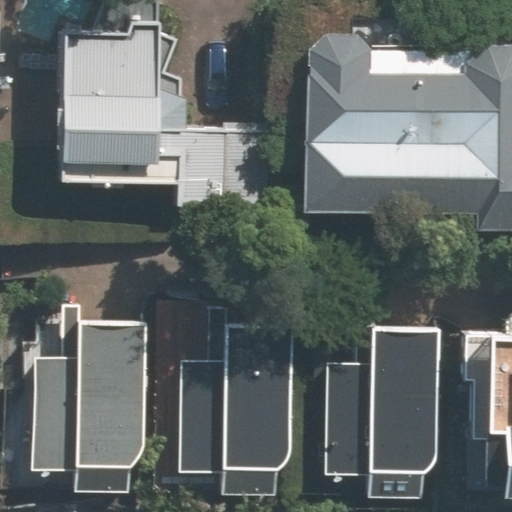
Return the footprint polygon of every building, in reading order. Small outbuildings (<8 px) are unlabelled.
[(299,18),(295,204),(478,208),(477,221),(511,222),(511,45),(464,44),(464,73),(366,70),(367,19),(299,18)] [(180,204),(259,206),(261,161),(227,160),(229,121),(183,119),(184,84),(153,83),(155,36),(62,34),(57,179),(181,183),(180,204)] [(138,322),(79,319),(78,353),(32,352),(30,465),(81,466),(81,461),(132,463),(138,322)] [(224,358),(176,357),(173,470),(230,471),(230,460),(290,463),(295,323),(225,320),(224,358)] [(377,366),(327,365),(325,471),(377,472),(377,466),(435,467),(437,326),(377,325),(377,366)] [(511,332),(485,331),(483,426),(501,426),(500,490),(511,489),(511,332)]
